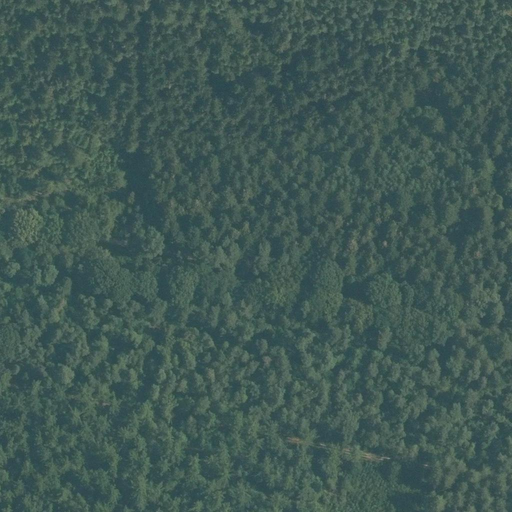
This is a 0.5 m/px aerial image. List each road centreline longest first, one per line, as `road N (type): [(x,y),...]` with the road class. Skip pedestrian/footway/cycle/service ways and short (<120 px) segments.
road 1 (track): [(511,475),(0,380)]
road 2 (track): [(511,306),(0,213)]
road 3 (track): [(511,51),(175,0)]
